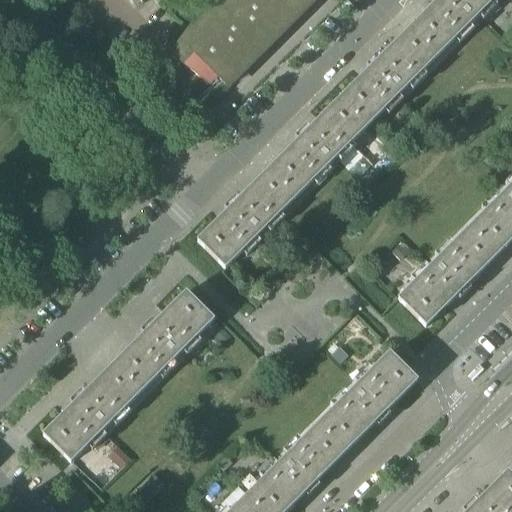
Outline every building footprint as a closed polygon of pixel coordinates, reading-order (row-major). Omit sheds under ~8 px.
[(224,0),(192,32),(190,31),(170,59),(208,86),(215,79),(226,89),(312,3),(309,0),(224,0)] [(439,0),(217,223),(196,244),(224,272),(495,0),(439,0)] [(496,161),(489,156),(482,163),(489,169),(496,161)] [(357,179),(365,172),(355,163),(348,170),(357,179)] [(511,186),(396,302),(424,329),(511,241),(511,186)] [(390,256),(398,265),(412,252),(404,243),(390,256)] [(185,295),(62,417),(42,438),(70,466),(212,323),(185,295)] [(229,339),(219,329),(211,338),(221,348),(229,339)] [(388,355),(275,468),(231,511),(286,511),(416,383),(388,355)] [(110,462),(120,471),(129,462),(119,453),(110,462)] [(225,459),(216,467),(222,474),(231,466),(225,459)] [(511,511),(511,479),(506,474),(467,511),(511,511)] [(135,495),(136,495),(145,505),(162,488),(152,478),(152,479),(137,494),(136,494),(135,495)] [(216,483),(204,493),(213,502),(224,491),(216,483)]
